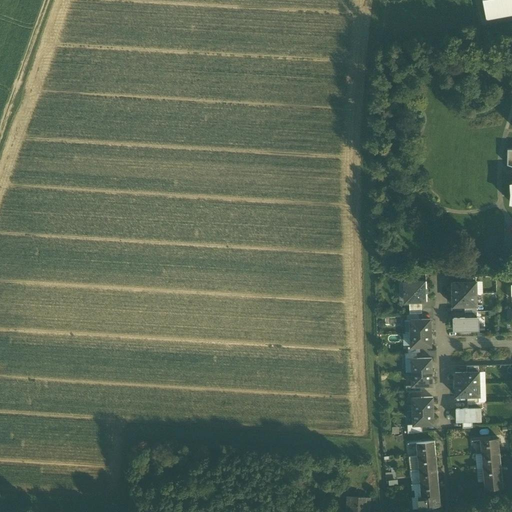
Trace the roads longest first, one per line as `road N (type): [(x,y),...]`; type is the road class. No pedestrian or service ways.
road 1 (track): [(388,511),(371,134),(382,0)]
road 2 (track): [(0,131),(48,0)]
